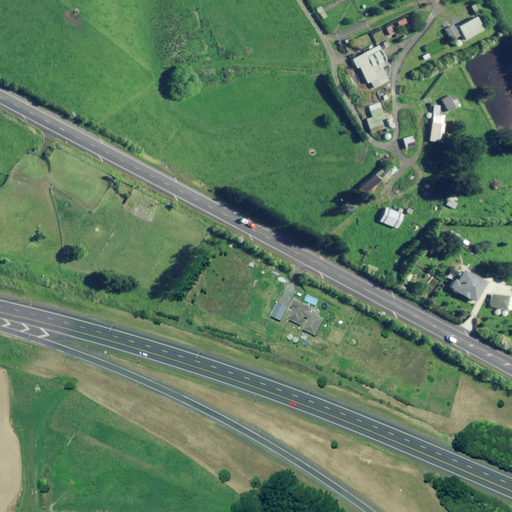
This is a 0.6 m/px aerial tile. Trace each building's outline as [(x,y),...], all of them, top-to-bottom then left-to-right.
[(325,16),(319,6),(314,9),(320,19),(325,16)] [(480,30),(473,17),(455,27),(462,40),(480,30)] [(407,24),(404,18),(396,22),(398,27),(407,24)] [(380,68),(386,64),(376,45),(364,52),(350,59),(354,68),(357,67),(365,83),(368,82),(371,88),(386,80),(380,68)] [(453,107),(447,95),(439,99),(446,111),(453,107)] [(438,102),(432,101),(430,122),(429,122),(427,141),(439,142),(442,115),(437,115),(438,102)] [(389,130),(388,128),(392,127),(388,114),(382,116),(377,102),(367,106),(370,117),(364,119),(369,133),(383,128),(384,131),(389,130)] [(413,146),(411,136),(401,139),(404,149),(413,146)] [(364,197),(388,176),(395,170),(388,161),(380,167),(356,188),(364,197)] [(453,197),(448,195),(444,205),(452,208),(455,203),(451,202),(453,197)] [(398,209),(396,213),(382,207),(377,221),(395,228),(400,215),(402,211),(398,209)] [(471,302),(482,281),(483,280),(453,264),(449,272),(456,275),(453,280),(451,279),(446,288),(471,302)] [(511,297),(489,294),(487,307),(509,310),(511,297)] [(309,307),(293,300),(290,306),(294,308),(289,319),(300,325),(305,316),(309,318),(303,329),(315,335),(324,318),(307,310),(309,307)] [(300,339),(290,333),(287,338),(297,344),(300,339)]
